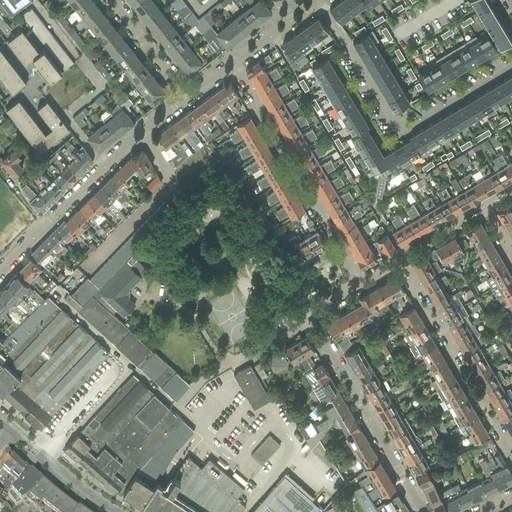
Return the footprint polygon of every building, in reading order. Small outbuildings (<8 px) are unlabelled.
[(1,0),(0,0),(0,14),(0,15),(1,15),(4,12),(7,10),(8,9),(1,0)] [(1,0),(8,9),(19,0),(1,0)] [(70,0),(76,9),(87,0),(70,0)] [(77,9),(72,13),(78,21),(83,17),(96,6),(91,0),(87,0),(76,9),(77,9)] [(139,0),(133,5),(140,14),(153,3),(150,0),(139,0)] [(259,0),(251,7),(262,20),(270,13),(260,0),(259,0)] [(350,0),(341,0),(338,2),(349,16),(358,10),(350,0)] [(366,4),(363,0),(350,0),(358,10),(366,4)] [(492,10),(485,0),(470,0),(469,1),(479,17),(492,10)] [(338,2),(329,9),(335,16),(340,23),(349,16),(338,2)] [(140,14),(147,22),(160,12),(153,3),(140,14)] [(181,9),(177,12),(184,20),(192,13),(186,5),(181,9)] [(83,17),(90,25),(103,15),(96,6),(83,17)] [(243,13),(253,27),(262,20),(251,7),(243,13)] [(73,63),(52,36),(53,36),(31,8),(21,15),(40,38),(39,38),(64,70),(73,63)] [(203,16),(210,26),(215,22),(211,17),(215,14),(211,9),(203,16)] [(502,26),(492,10),(479,17),(489,34),(502,26)] [(147,22),(154,31),(167,21),(160,12),(147,22)] [(234,20),(245,33),(253,27),(243,13),(234,20)] [(8,25),(0,14),(0,25),(6,33),(11,29),(8,25)] [(90,25),(97,34),(110,23),(103,15),(90,25)] [(195,26),(201,34),(211,26),(210,26),(203,16),(198,20),(199,22),(195,26)] [(312,22),(308,24),(319,38),(319,39),(321,40),(329,34),(328,32),(329,32),(318,17),(312,22)] [(194,26),(195,26),(199,22),(198,20),(196,18),(192,21),(191,21),(187,25),(190,29),(194,26)] [(226,27),(236,40),(245,33),(234,20),(226,27)] [(154,31),(160,39),(173,29),(167,21),(154,31)] [(97,34),(103,42),(117,32),(110,23),(97,34)] [(300,30),(311,45),(319,38),(308,24),(300,30)] [(206,43),(207,44),(214,38),(223,50),(227,47),(217,34),(211,26),(201,34),(208,42),(206,43)] [(489,34),(499,50),(511,43),(502,26),(489,34)] [(217,34),(227,47),(236,40),(226,27),(217,34)] [(386,27),(381,30),(385,36),(386,36),(390,34),(386,27)] [(160,39),(167,48),(180,37),(173,29),(160,39)] [(61,73),(43,49),(39,52),(22,30),(8,40),(26,64),(30,61),(47,83),(61,73)] [(292,37),(302,51),(311,45),(300,30),(292,37)] [(378,41),(372,30),(352,42),(359,52),(374,43),(378,41)] [(103,42),(110,51),(123,40),(117,32),(103,42)] [(180,37),(167,48),(174,56),(187,46),(187,45),(192,41),(189,38),(189,37),(185,33),(180,37)] [(487,55),(497,49),(487,34),(478,40),(487,55)] [(466,42),(477,61),(487,55),(478,40),(475,36),(466,42)] [(292,37),(282,43),(291,56),(287,59),(293,70),(299,66),(296,61),(305,55),(302,51),(292,37)] [(214,38),(207,44),(216,56),(223,50),(214,38)] [(0,40),(0,93),(5,99),(0,102),(38,152),(67,130),(34,89),(37,87),(0,40)] [(110,51),(117,59),(130,49),(123,40),(110,51)] [(477,61),(466,42),(456,48),(468,67),(477,61)] [(380,53),(374,43),(359,52),(365,62),(380,53)] [(187,46),(174,56),(181,65),(194,54),(193,54),(190,50),(187,46)] [(456,48),(446,53),(458,73),(468,67),(456,48)] [(117,59),(124,67),(137,57),(130,49),(117,59)] [(197,52),(181,65),(186,70),(187,71),(188,72),(189,71),(190,71),(196,66),(199,70),(207,63),(197,52)] [(386,63),(380,53),(365,62),(370,72),(386,63)] [(437,62),(438,61),(448,79),(458,73),(446,53),(435,60),(437,62)] [(245,70),(250,77),(264,69),(262,66),(271,59),(267,54),(245,70)] [(124,67),(131,77),(144,66),(137,57),(124,67)] [(312,66),(309,68),(315,78),(333,67),(327,57),(317,63),(312,66)] [(438,61),(437,62),(428,67),(438,85),(448,79),(438,61)] [(392,73),(386,63),(370,72),(376,82),(392,73)] [(131,77),(137,85),(151,74),(144,66),(131,77)] [(333,67),(315,78),(321,88),(339,77),(336,72),(333,67)] [(427,91),(438,85),(428,67),(417,74),(427,91)] [(263,70),(250,77),(254,85),(277,72),(278,72),(277,71),(276,69),(275,68),(266,73),(264,69),(263,70)] [(277,72),(254,85),(257,89),(259,93),(272,85),(273,85),(272,82),(271,81),(280,75),(278,72),(277,72)] [(382,92),(398,83),(392,73),(376,82),(382,92)] [(134,87),(141,96),(144,93),(157,83),(151,74),(137,85),(138,85),(134,87)] [(511,75),(502,81),(511,97),(511,75)] [(339,77),(321,88),(327,98),(345,87),(339,77)] [(502,81),(494,86),(503,102),(511,97),(502,81)] [(229,82),(222,87),(237,109),(241,106),(235,98),(238,96),(229,82)] [(157,83),(144,93),(154,106),(159,102),(156,98),(162,94),(163,93),(163,92),(163,90),(162,89),(157,83)] [(272,85),(259,93),(264,101),(286,87),(287,87),(285,84),(284,83),(275,89),(273,85),(272,85)] [(388,102),(404,92),(403,91),(398,83),(382,92),(388,102)] [(493,87),(484,92),(494,109),(495,109),(504,104),(503,102),(494,86),(493,87)] [(216,91),(214,93),(224,106),(228,103),(234,112),(237,109),(222,87),(219,89),(216,91)] [(286,87),(264,101),(268,108),(281,100),(282,100),(280,97),(289,91),(287,87),(286,87)] [(345,87),(327,98),(333,107),(350,97),(345,87)] [(404,92),(388,102),(394,111),(405,105),(409,102),(409,101),(411,100),(405,90),(403,91),(404,92)] [(475,98),(474,98),(483,113),(486,117),(496,111),(495,109),(494,109),(484,92),(475,98)] [(214,93),(207,98),(223,120),(226,117),(229,116),(226,111),(223,113),(220,109),(224,106),(214,93)] [(350,97),(333,107),(339,117),(341,116),(357,107),(350,97)] [(207,98),(200,103),(210,117),(213,114),(216,118),(217,120),(220,123),(225,130),(228,127),(223,120),(207,98)] [(281,100),(268,108),(273,116),(295,103),(296,102),(294,99),(293,98),(284,104),(282,100),(281,100)] [(474,98),(465,103),(475,118),(483,113),(474,98)] [(295,103),(273,116),(277,124),(291,116),(289,113),(289,112),(298,106),(296,102),(295,103)] [(110,113),(111,114),(124,130),(133,123),(117,103),(110,113)] [(200,103),(193,109),(209,131),(213,128),(206,119),(210,117),(200,103)] [(475,118),(465,103),(457,109),(466,124),(475,118)] [(357,107),(341,116),(347,126),(362,117),(357,107)] [(199,125),(202,129),(206,135),(204,137),(207,142),(213,137),(210,133),(209,131),(193,109),(186,114),(195,127),(199,125)] [(466,124),(457,109),(447,114),(458,131),(467,126),(466,124)] [(81,112),(72,118),(80,128),(85,124),(81,119),(84,116),(85,116),(81,111),(81,112)] [(111,114),(102,121),(105,124),(115,137),(124,130),(111,114)] [(186,114),(178,119),(196,144),(200,141),(192,130),(195,127),(186,114)] [(291,116),(277,124),(282,131),(304,118),(305,118),(303,115),(303,114),(293,119),(291,116)] [(437,120),(446,135),(449,139),(459,133),(458,131),(447,114),(437,120)] [(229,135),(232,139),(255,125),(250,117),(236,125),(239,129),(229,135)] [(362,117),(347,126),(353,135),(366,127),(366,128),(368,127),(368,126),(362,117)] [(304,118),(282,131),(286,139),(300,131),(299,129),(298,128),(298,127),(307,122),(305,118),(304,118)] [(178,119),(171,124),(181,138),(184,135),(196,151),(199,148),(178,119)] [(437,120),(428,126),(437,141),(446,135),(437,120)] [(96,131),(106,144),(115,137),(105,124),(96,131)] [(171,124),(164,130),(185,159),(188,155),(177,141),(181,138),(171,124)] [(243,137),(245,141),(260,133),(255,125),(232,139),(234,143),(243,137)] [(428,126),(419,131),(428,146),(437,141),(428,126)] [(351,136),(350,136),(356,146),(372,137),(368,131),(366,128),(366,127),(353,135),(351,136)] [(218,128),(210,133),(213,137),(221,131),(218,128)] [(300,131),(286,139),(291,147),(314,133),(312,130),(311,129),(302,135),(300,131)] [(185,159),(164,130),(157,135),(176,168),(176,167),(185,159)] [(106,144),(96,131),(88,137),(98,150),(106,144)] [(419,131),(410,136),(411,138),(419,151),(428,146),(419,131)] [(15,132),(13,134),(19,142),(21,140),(15,132)] [(238,150),(241,155),(264,141),(260,133),(245,141),(247,145),(238,150)] [(291,147),(295,154),(309,146),(307,143),(316,137),(314,133),(291,147)] [(372,137),(356,146),(362,156),(377,146),(372,137)] [(406,142),(402,144),(411,160),(412,162),(422,156),(419,151),(411,138),(411,139),(406,142)] [(487,139),(479,144),(482,148),(482,149),(490,144),(487,139)] [(67,140),(63,144),(64,146),(66,148),(71,143),(67,140)] [(216,146),(211,140),(207,144),(212,149),(216,146)] [(252,153),(254,157),(269,148),(264,141),(241,155),(243,158),(252,153)] [(71,143),(66,148),(67,148),(87,168),(93,162),(92,160),(81,146),(77,150),(71,143)] [(322,149),(300,162),(304,170),(318,162),(316,158),(323,154),(326,158),(337,152),(332,143),(323,148),(322,149)] [(402,144),(393,150),(402,165),(411,160),(402,144)] [(479,144),(471,148),(472,148),(474,152),(482,148),(479,144)] [(295,154),(300,162),(322,149),(323,148),(321,145),(311,151),(309,146),(295,154)] [(79,175),(87,168),(67,148),(64,146),(60,151),(67,157),(64,160),(68,164),(79,175)] [(377,146),(362,156),(368,165),(372,171),(367,174),(369,177),(373,174),(374,176),(379,173),(383,156),(377,146)] [(222,154),(217,148),(213,152),(218,157),(222,154)] [(244,168),(247,172),(273,156),(269,148),(254,157),(256,161),(244,168)] [(0,156),(0,165),(2,169),(8,176),(12,172),(14,174),(22,167),(16,159),(20,156),(15,149),(2,159),(0,156)] [(402,165),(393,150),(383,156),(379,173),(381,177),(385,175),(392,171),(402,165)] [(138,151),(129,160),(136,166),(131,170),(132,171),(136,175),(151,167),(152,166),(144,152),(138,151)] [(467,159),(463,153),(457,157),(461,163),(467,159)] [(501,155),(497,157),(511,181),(511,180),(511,164),(511,162),(507,164),(501,155)] [(250,170),(251,172),(252,174),(253,173),(255,177),(263,172),(278,164),(273,156),(250,170)] [(492,165),(495,171),(504,185),(511,181),(497,157),(497,156),(493,158),(495,163),(492,165)] [(72,182),(79,175),(68,164),(65,166),(57,158),(52,162),(72,182)] [(458,163),(456,158),(448,163),(451,167),(458,163)] [(477,158),(472,161),(477,170),(479,169),(479,171),(476,173),(488,194),(496,190),(484,169),(482,166),(477,158)] [(129,160),(118,171),(124,177),(128,173),(129,174),(130,175),(131,173),(130,172),(131,170),(136,166),(129,160)] [(304,170),(309,177),(332,164),(330,160),(320,166),(318,162),(304,170)] [(65,189),(72,182),(52,162),(47,167),(56,176),(54,178),(65,189)] [(257,181),(259,185),(282,172),(278,164),(263,172),(266,176),(257,181)] [(309,177),(313,185),(327,177),(325,174),(335,168),(332,164),(309,177)] [(486,164),(482,166),(484,169),(496,190),(504,185),(495,171),(491,173),(486,164)] [(220,166),(216,169),(221,174),(224,171),(220,166)] [(437,167),(432,170),(435,175),(440,172),(437,167)] [(57,197),(65,189),(54,178),(51,181),(39,169),(35,174),(57,197)] [(118,171),(110,178),(122,191),(125,188),(130,183),(128,181),(124,177),(118,171)] [(270,184),(273,188),(287,179),(282,172),(259,185),(261,189),(270,184)] [(379,173),(375,188),(382,189),(385,175),(381,177),(379,173)] [(470,173),(467,175),(480,199),(488,194),(476,173),(472,175),(470,173)] [(34,174),(30,178),(33,181),(41,190),(39,192),(50,204),(57,197),(35,174),(34,174)] [(227,174),(224,177),(229,183),(232,180),(227,174)] [(467,175),(459,180),(464,189),(462,190),(471,204),(480,199),(467,175)] [(161,182),(158,176),(147,186),(152,191),(161,182)] [(313,185),(318,193),(341,179),(339,176),(330,182),(327,177),(313,185)] [(110,178),(103,186),(115,198),(121,203),(124,200),(126,202),(127,202),(130,199),(126,195),(122,191),(110,178)] [(455,178),(450,180),(455,188),(451,190),(454,195),(462,209),(471,204),(465,196),(462,190),(455,178)] [(266,197),(268,201),(291,187),(287,179),(273,188),(275,192),(266,197)] [(318,193),(322,201),(336,193),(334,189),(344,183),(341,179),(318,193)] [(420,179),(415,182),(419,187),(419,188),(424,185),(420,179)] [(415,182),(410,185),(413,190),(419,187),(415,182)] [(38,212),(42,212),(50,204),(39,192),(37,195),(26,184),(21,188),(31,200),(29,202),(38,212)] [(103,186),(95,193),(107,205),(111,209),(115,213),(122,220),(125,216),(117,207),(121,203),(115,198),(103,186)] [(279,199),(282,203),(296,195),(291,187),(268,201),(271,205),(279,199)] [(375,188),(374,196),(381,197),(382,189),(375,188)] [(445,188),(441,190),(455,214),(462,209),(454,195),(451,197),(445,188)] [(443,202),(439,204),(447,218),(455,214),(441,190),(437,192),(443,202)] [(322,201),(327,208),(350,195),(348,191),(339,197),(336,193),(322,201)] [(95,193),(88,200),(100,213),(103,210),(104,208),(107,205),(95,193)] [(275,212),(277,216),(300,203),(296,195),(282,203),(284,207),(275,212)] [(327,208),(332,216),(345,208),(343,204),(353,199),(350,195),(327,208)] [(364,197),(358,201),(360,204),(362,208),(369,205),(364,197)] [(430,197),(425,199),(439,223),(447,218),(439,204),(435,206),(430,197)] [(427,211),(423,213),(431,227),(439,223),(425,199),(422,201),(427,211)] [(88,200),(80,208),(96,223),(103,216),(100,213),(88,200)] [(165,201),(161,206),(168,213),(170,215),(174,211),(165,201)] [(300,203),(277,216),(279,220),(289,214),(291,218),(305,210),(300,203)] [(412,203),(408,205),(410,209),(411,210),(424,232),(431,227),(423,213),(420,215),(414,206),(412,203)] [(332,216),(336,224),(362,208),(360,204),(352,209),(353,209),(348,212),(345,208),(332,216)] [(497,212),(502,221),(511,215),(511,206),(511,204),(497,212)] [(157,209),(156,210),(164,218),(166,219),(170,215),(168,213),(161,206),(159,207),(158,209),(157,209)] [(80,208),(73,215),(85,227),(90,223),(98,231),(97,231),(103,237),(107,234),(104,231),(100,228),(80,208)] [(336,224),(341,233),(356,224),(355,222),(354,223),(352,220),(362,214),(359,211),(362,209),(362,208),(336,224)] [(410,209),(407,210),(412,220),(408,222),(408,223),(416,236),(424,232),(411,210),(410,209)] [(155,211),(152,214),(160,222),(162,224),(166,219),(164,218),(156,210),(155,211)] [(393,215),(394,217),(408,241),(416,236),(408,222),(404,224),(397,212),(396,213),(394,215),(393,215)] [(151,215),(148,219),(156,226),(157,228),(162,224),(160,222),(152,214),(151,215)] [(0,254),(0,255),(29,226),(21,219),(20,219),(11,227),(5,221),(6,221),(0,215),(0,254)] [(73,215),(65,222),(75,232),(83,240),(87,236),(82,230),(85,227),(73,215)] [(511,215),(502,221),(508,230),(511,227),(511,215)] [(264,216),(260,219),(265,224),(268,222),(264,216)] [(408,241),(394,217),(391,219),(397,229),(393,232),(401,245),(408,241)] [(147,220),(144,223),(152,231),(153,232),(157,228),(156,226),(148,219),(147,220)] [(64,221),(54,231),(65,242),(68,239),(73,244),(78,240),(74,236),(73,237),(72,236),(75,232),(65,222),(64,221)] [(311,233),(306,236),(315,252),(326,246),(311,221),(306,224),(311,233)] [(268,222),(265,224),(271,231),(274,228),(268,222)] [(466,230),(471,240),(485,231),(480,222),(466,230)] [(143,224),(140,227),(148,235),(149,237),(153,232),(152,231),(144,223),(143,224)] [(341,233),(346,241),(361,233),(356,224),(341,233)] [(139,228),(135,232),(144,240),(145,241),(147,238),(149,237),(148,235),(140,227),(139,228)] [(54,231),(42,242),(61,261),(62,261),(54,253),(58,249),(63,254),(68,250),(63,245),(65,242),(54,231)] [(485,231),(471,240),(473,243),(475,246),(477,249),(490,241),(485,231)] [(135,233),(131,236),(140,244),(141,245),(145,241),(144,240),(135,232),(135,233)] [(346,241),(352,250),(366,242),(361,233),(346,241)] [(373,243),(376,248),(381,257),(395,249),(387,234),(386,235),(378,240),(377,240),(376,240),(377,241),(373,243)] [(315,252),(306,236),(305,237),(305,238),(302,240),(299,235),(296,237),(295,236),(288,240),(291,244),(292,244),(304,258),(315,252)] [(130,237),(127,240),(136,249),(136,250),(141,245),(140,244),(131,236),(130,237)] [(455,237),(445,242),(453,256),(463,251),(455,237)] [(126,241),(123,245),(131,253),(132,254),(136,250),(136,249),(127,240),(126,241)] [(490,241),(477,249),(482,258),(496,250),(490,241)] [(42,242),(32,253),(48,269),(52,265),(49,261),(47,260),(54,254),(42,242)] [(91,242),(88,246),(90,247),(94,251),(97,248),(91,242)] [(352,250),(357,259),(371,250),(366,242),(352,250)] [(453,256),(445,242),(436,248),(444,262),(453,256)] [(122,245),(119,249),(127,258),(128,258),(132,254),(131,253),(123,245),(122,245)] [(90,247),(85,252),(89,256),(94,251),(90,247)] [(118,250),(114,254),(123,262),(124,261),(125,262),(128,258),(127,258),(119,249),(118,250)] [(435,261),(439,258),(434,249),(429,252),(435,261)] [(371,250),(357,259),(362,268),(376,260),(371,251),(371,250)] [(484,261),(487,267),(501,259),(496,250),(472,264),(474,267),(484,261)] [(135,252),(126,261),(131,265),(139,256),(135,252)] [(110,258),(119,267),(123,262),(114,254),(110,258)] [(78,255),(73,259),(77,263),(82,259),(78,255)] [(411,263),(416,272),(430,264),(425,255),(411,263)] [(23,266),(45,286),(50,291),(56,285),(51,280),(48,283),(37,272),(40,269),(30,258),(23,266)] [(108,260),(106,262),(115,271),(119,267),(110,258),(108,260)] [(416,272),(421,281),(435,273),(441,270),(438,264),(442,262),(439,258),(435,261),(430,264),(416,272)] [(487,267),(492,276),(506,268),(501,259),(487,267)] [(113,315),(117,311),(129,298),(128,298),(130,296),(130,292),(128,291),(141,277),(148,271),(136,260),(130,266),(129,265),(129,266),(125,262),(124,261),(123,262),(119,267),(115,271),(111,276),(107,280),(103,285),(99,289),(99,288),(93,295),(92,296),(100,303),(111,313),(113,315)] [(106,262),(102,267),(111,276),(115,271),(106,262)] [(23,266),(16,274),(26,283),(31,288),(35,284),(38,288),(41,290),(45,286),(23,266)] [(102,267),(98,271),(107,280),(111,276),(102,267)] [(487,279),(487,280),(492,289),(498,286),(498,285),(511,277),(506,268),(493,276),(492,276),(487,279)] [(98,271),(93,275),(103,285),(107,280),(98,271)] [(456,273),(461,282),(465,280),(460,273),(457,272),(456,273)] [(61,273),(56,277),(60,281),(65,277),(61,273)] [(435,273),(421,281),(427,290),(440,282),(446,279),(446,278),(444,275),(438,278),(435,273)] [(44,299),(26,283),(16,274),(7,283),(34,309),(44,299)] [(93,275),(89,280),(99,288),(99,289),(103,285),(93,275)] [(396,276),(386,282),(395,296),(398,301),(401,307),(404,305),(402,300),(402,299),(400,296),(405,293),(404,291),(396,276)] [(498,286),(492,289),(497,297),(503,294),(511,289),(511,279),(511,277),(498,285),(498,286)] [(93,295),(99,288),(89,280),(87,278),(81,284),(93,295)] [(427,290),(432,299),(446,291),(443,286),(447,283),(447,281),(446,279),(440,282),(427,290)] [(386,282),(377,287),(386,301),(395,296),(386,282)] [(0,311),(3,314),(16,327),(34,309),(7,283),(0,290),(0,311)] [(81,284),(76,290),(88,300),(92,296),(93,295),(81,284)] [(377,287),(369,292),(377,307),(386,301),(377,287)] [(470,289),(465,291),(468,297),(473,294),(470,289)] [(503,294),(497,297),(503,307),(508,303),(511,301),(511,289),(503,294)] [(70,296),(82,306),(88,300),(76,290),(70,296)] [(446,291),(432,299),(437,308),(451,300),(457,297),(462,294),(459,290),(449,296),(446,291)] [(359,298),(362,303),(363,303),(368,312),(377,307),(369,292),(359,298)] [(68,294),(65,298),(78,311),(82,306),(70,296),(68,294)] [(0,365),(57,305),(47,296),(44,299),(34,309),(16,327),(11,331),(7,335),(4,338),(0,342),(0,365)] [(78,311),(86,319),(100,303),(92,296),(88,300),(82,306),(78,311)] [(437,308),(443,317),(462,306),(457,297),(451,300),(437,308)] [(86,319),(97,329),(111,313),(100,303),(86,319)] [(362,303),(354,308),(362,322),(371,317),(368,312),(363,303),(362,303)] [(0,392),(1,394),(12,382),(14,383),(74,321),(57,305),(0,365),(0,392)] [(448,326),(448,327),(463,318),(467,316),(468,315),(462,306),(443,317),(443,318),(444,317),(449,326),(448,326)] [(399,315),(404,324),(419,316),(413,307),(399,315)] [(354,308),(345,313),(353,328),(362,322),(354,308)] [(383,310),(380,312),(385,321),(388,319),(383,310)] [(385,321),(380,312),(376,314),(379,319),(377,320),(379,324),(385,321)] [(97,329),(116,346),(130,330),(113,315),(111,313),(97,329)] [(345,313),(336,319),(344,333),(347,338),(348,339),(351,337),(348,331),(353,328),(345,313)] [(404,324),(410,333),(424,325),(419,316),(404,324)] [(463,318),(448,327),(453,336),(467,327),(468,327),(472,325),(467,316),(463,318)] [(336,319),(327,324),(335,338),(340,335),(343,340),(347,338),(344,333),(336,319)] [(1,394),(21,411),(32,399),(90,336),(74,321),(14,383),(12,382),(1,394)] [(453,336),(459,345),(473,336),(479,333),(473,324),(472,325),(468,327),(453,336)] [(410,333),(415,342),(429,334),(424,325),(410,333)] [(377,327),(368,332),(370,336),(379,331),(377,327)] [(130,330),(116,346),(137,365),(151,349),(130,330)] [(368,332),(359,338),(362,342),(370,336),(368,332)] [(392,332),(385,336),(387,340),(394,336),(392,332)] [(470,338),(459,345),(464,354),(478,345),(483,342),(478,333),(473,336),(470,338)] [(414,355),(420,352),(435,343),(429,334),(415,342),(410,345),(409,346),(414,355)] [(32,399),(21,411),(40,429),(77,388),(109,353),(90,336),(32,399)] [(306,336),(297,342),(305,356),(308,354),(311,352),(314,350),(306,336)] [(350,343),(351,343),(348,339),(347,338),(343,340),(338,343),(344,352),(353,347),(350,343)] [(359,338),(351,343),(350,343),(353,347),(362,342),(359,338)] [(297,342),(284,349),(291,358),(294,362),(300,359),(306,370),(311,367),(308,361),(305,356),(297,342)] [(377,346),(383,357),(389,353),(383,343),(377,346)] [(420,352),(426,361),(440,352),(435,343),(420,352)] [(502,344),(497,346),(503,356),(507,353),(502,344)] [(464,354),(469,363),(483,354),(478,345),(464,354)] [(345,354),(350,364),(364,355),(359,346),(345,354)] [(151,349),(137,365),(140,368),(154,381),(168,365),(154,352),(151,349)] [(291,358),(284,349),(273,356),(272,356),(273,357),(269,359),(269,358),(268,359),(266,361),(269,360),(275,370),(288,362),(286,360),(291,358)] [(426,361),(431,370),(445,361),(440,352),(426,361)] [(483,354),(469,363),(475,372),(489,363),(483,354)] [(350,364),(355,373),(370,364),(364,355),(350,364)] [(108,383),(123,369),(111,356),(96,370),(108,383)] [(431,370),(436,379),(451,370),(445,361),(431,370)] [(259,363),(254,366),(258,373),(262,379),(267,376),(264,370),(259,363)] [(304,373),(313,388),(313,387),(330,377),(322,363),(304,373)] [(475,372),(480,381),(494,372),(489,363),(475,372)] [(355,373),(361,382),(375,373),(370,364),(355,373)] [(398,364),(393,367),(396,373),(401,369),(398,364)] [(154,381),(161,387),(175,371),(168,365),(154,381)] [(234,375),(239,383),(254,409),(270,399),(250,365),(234,375)] [(431,382),(426,385),(428,388),(433,386),(434,388),(436,391),(440,388),(456,379),(451,370),(436,379),(431,382)] [(494,372),(481,380),(481,381),(482,383),(484,385),(486,389),(486,390),(500,382),(504,379),(499,370),(494,372)] [(175,371),(161,387),(169,394),(176,400),(190,385),(175,371)] [(361,382),(366,391),(380,382),(375,373),(361,382)] [(94,417),(100,422),(109,430),(147,388),(132,375),(94,417)] [(330,396),(331,396),(339,392),(330,377),(313,387),(313,388),(321,401),(330,396)] [(443,399),(447,397),(461,388),(456,379),(436,391),(441,400),(443,399)] [(366,391),(371,400),(386,391),(390,388),(385,380),(380,382),(366,391)] [(485,390),(491,399),(505,391),(500,382),(486,390),(486,389),(485,390)] [(75,460),(84,468),(99,452),(115,436),(136,415),(154,394),(147,388),(109,430),(95,445),(95,444),(90,444),(75,460)] [(447,397),(443,399),(448,408),(452,406),(454,405),(467,397),(461,388),(447,397)] [(504,391),(491,399),(496,408),(510,400),(511,398),(511,393),(509,388),(505,391),(504,391)] [(371,400),(377,409),(391,400),(386,391),(371,400)] [(322,429),(306,439),(311,448),(312,447),(319,438),(325,432),(333,423),(332,421),(336,418),(349,410),(339,392),(331,396),(335,404),(325,410),(329,417),(319,423),(322,429)] [(85,468),(102,483),(121,462),(151,428),(169,408),(154,394),(136,415),(115,436),(99,452),(84,468),(85,469),(85,468)] [(452,406),(458,415),(472,406),(467,397),(452,406)] [(377,409),(382,418),(396,409),(391,400),(377,409)] [(496,408),(501,417),(511,410),(511,403),(510,400),(496,408)] [(458,415),(453,417),(459,426),(463,424),(465,423),(477,416),(472,406),(458,415)] [(117,489),(122,493),(138,469),(183,421),(169,408),(151,428),(121,462),(102,483),(103,484),(113,492),(113,493),(117,489)] [(382,418),(387,427),(402,418),(396,409),(382,418)] [(300,410),(294,416),(301,422),(306,416),(300,410)] [(349,410),(336,418),(347,437),(360,429),(349,410)] [(511,410),(501,417),(506,426),(511,422),(511,410)] [(463,424),(459,426),(464,435),(468,433),(472,431),(483,425),(477,416),(465,423),(463,424)] [(94,417),(87,424),(64,449),(75,460),(90,444),(95,444),(95,445),(109,430),(100,422),(94,417)] [(402,418),(387,427),(392,436),(406,428),(407,428),(410,426),(405,417),(402,418)] [(141,506),(142,506),(148,498),(158,482),(156,481),(176,450),(187,438),(194,430),(193,430),(183,421),(138,469),(122,493),(123,494),(122,495),(126,497),(126,496),(128,493),(130,494),(129,498),(141,506)] [(301,422),(297,425),(302,434),(306,431),(301,422)] [(483,425),(468,433),(474,442),(488,434),(483,425)] [(406,428),(392,436),(398,445),(412,437),(415,435),(410,426),(407,428),(406,428)] [(347,439),(352,448),(366,439),(361,430),(347,439)] [(325,432),(319,438),(323,444),(330,439),(325,432)] [(398,445),(403,454),(418,446),(422,443),(421,441),(422,440),(416,435),(415,435),(412,437),(398,445)] [(251,455),(262,465),(280,446),(269,436),(251,455)] [(352,448),(357,457),(372,448),(366,439),(352,448)] [(422,443),(418,446),(420,449),(430,444),(432,442),(429,439),(428,440),(422,443)] [(483,443),(486,448),(493,444),(491,439),(483,443)] [(483,443),(476,446),(479,453),(486,449),(486,448),(483,443)] [(403,454),(408,463),(423,455),(420,449),(418,446),(403,454)] [(348,463),(338,468),(340,472),(350,466),(352,465),(355,463),(358,469),(369,463),(377,458),(372,448),(357,457),(352,460),(348,462),(348,463)] [(465,452),(460,455),(463,462),(468,459),(465,452)] [(13,458),(8,453),(5,453),(0,462),(0,473),(2,471),(1,471),(13,458)] [(498,463),(496,464),(498,469),(503,478),(505,478),(508,485),(511,483),(511,475),(499,453),(494,456),(498,463)] [(423,455),(408,463),(414,473),(428,464),(423,455)] [(240,511),(245,506),(243,504),(236,498),(239,495),(244,489),(209,459),(201,468),(188,456),(167,488),(162,485),(158,482),(148,498),(142,506),(146,509),(151,511),(240,511)] [(2,471),(0,473),(0,478),(1,480),(5,483),(21,465),(13,458),(1,471),(2,471)] [(447,459),(440,463),(443,469),(450,465),(447,459)] [(365,468),(356,476),(362,484),(370,478),(380,495),(380,496),(395,488),(378,460),(370,465),(367,466),(365,468)] [(479,481),(487,496),(499,490),(492,475),(491,476),(487,468),(488,467),(484,460),(480,463),(487,477),(479,481)] [(492,465),(488,467),(487,468),(491,476),(492,475),(499,490),(508,485),(505,478),(503,478),(498,469),(496,464),(492,466),(492,465)] [(21,465),(2,486),(6,490),(13,481),(17,484),(25,478),(28,475),(30,472),(21,465)] [(415,474),(415,475),(418,479),(423,489),(434,483),(426,469),(415,474)] [(21,504),(24,501),(42,483),(31,474),(28,477),(26,479),(7,496),(16,507),(21,504)] [(321,511),(323,510),(285,476),(253,511),(321,511)] [(362,484),(361,484),(351,490),(353,494),(364,511),(369,511),(376,508),(372,501),(371,500),(380,495),(370,478),(362,484)] [(479,481),(467,487),(474,502),(487,496),(479,481)] [(24,501),(31,507),(28,509),(28,510),(32,508),(35,510),(34,511),(35,511),(36,511),(37,511),(78,511),(42,483),(42,484),(42,483),(24,501)] [(434,483),(423,489),(430,500),(440,495),(439,493),(434,483)] [(452,487),(455,493),(462,508),(474,502),(467,487),(460,490),(457,484),(452,487)] [(353,494),(351,490),(348,485),(342,489),(347,498),(353,494)] [(452,487),(439,493),(440,495),(447,511),(453,511),(462,508),(455,493),(452,487)] [(385,502),(389,510),(403,502),(397,492),(389,497),(384,500),(385,502)] [(0,508),(6,511),(8,511),(10,511),(10,510),(6,504),(4,505),(0,501),(0,500),(0,495),(0,494),(0,508)] [(339,495),(334,501),(339,509),(345,505),(339,495)] [(447,511),(440,495),(430,500),(436,511),(447,511)] [(385,502),(376,508),(378,511),(409,511),(403,502),(399,504),(389,510),(385,502)]
